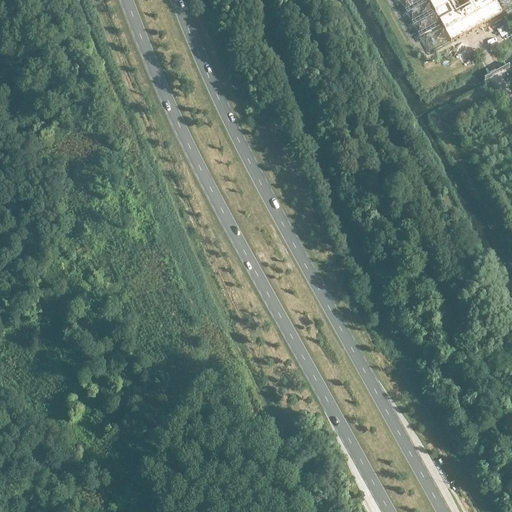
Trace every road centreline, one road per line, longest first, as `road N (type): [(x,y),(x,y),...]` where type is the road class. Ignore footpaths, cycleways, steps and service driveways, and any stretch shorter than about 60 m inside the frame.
road 1 (primary): [(126,0),(178,121),(391,511)]
road 2 (primary): [(442,511),(256,175),(179,0)]
